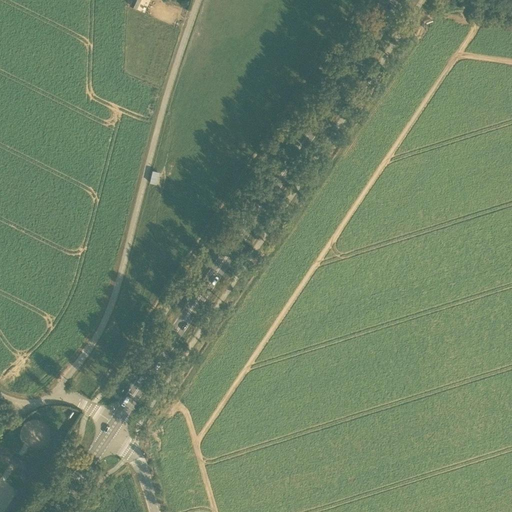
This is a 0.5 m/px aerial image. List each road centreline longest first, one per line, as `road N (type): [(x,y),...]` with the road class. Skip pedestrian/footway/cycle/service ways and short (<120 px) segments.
road 1 (secondary): [(110,428),(398,0)]
road 2 (unclassified): [(57,392),(114,297),(196,0)]
